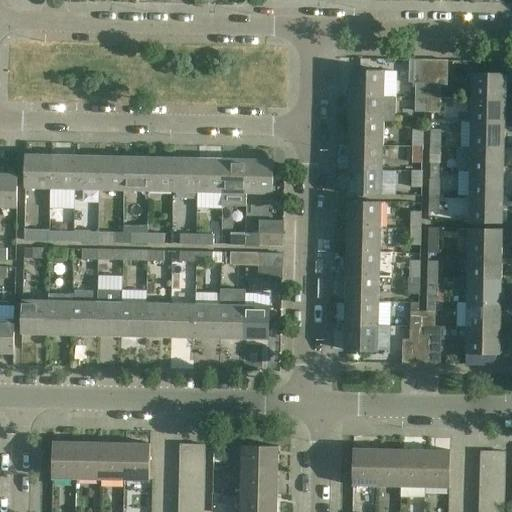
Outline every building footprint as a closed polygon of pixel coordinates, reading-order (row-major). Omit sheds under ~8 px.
[(423,61),(410,60),(409,84),(416,84),(422,84),(423,61)] [(435,61),(423,61),(422,84),(428,85),(434,85),(435,61)] [(447,61),(435,61),(434,85),(440,85),(447,85),(447,61)] [(351,71),(350,96),(384,97),(385,72),(351,71)] [(472,74),(471,99),(505,100),(506,74),(472,74)] [(422,84),(416,84),(416,98),(428,98),(428,85),(422,84)] [(434,85),(428,85),(428,98),(440,99),(440,85),(434,85)] [(384,97),(350,96),(350,121),(384,122),(396,122),(396,98),(384,98),(384,97)] [(428,98),(416,98),(416,112),(428,112),(428,98)] [(440,99),(428,98),(428,112),(440,113),(440,99)] [(505,100),(471,99),(471,123),(505,124),(505,100)] [(384,122),(350,121),(349,145),(383,146),(384,122)] [(505,124),(471,123),(470,148),(504,149),(505,124)] [(413,130),(413,147),(423,147),(423,130),(413,130)] [(431,130),(431,147),(441,147),(441,130),(431,130)] [(383,146),(349,145),(349,170),(382,171),(383,146)] [(423,147),(413,147),(412,163),(422,164),(423,147)] [(441,147),(431,147),(430,164),(440,164),(441,147)] [(504,149),(470,148),(470,173),(504,173),(504,149)] [(26,189),(51,189),(52,155),(26,155),(26,189)] [(76,156),(52,155),(51,189),(76,190),(76,156)] [(101,157),(76,156),(76,190),(100,190),(101,157)] [(125,157),(101,157),(100,190),(125,191),(125,157)] [(150,158),(125,157),(125,191),(149,192),(150,158)] [(175,158),(150,158),(149,192),(174,192),(175,158)] [(199,159),(175,158),(174,192),(198,193),(199,159)] [(224,159),(199,159),(198,193),(223,193),(224,159)] [(248,160),(224,159),(223,193),(247,194),(248,160)] [(273,161),(248,160),(247,194),(272,194),(273,161)] [(382,171),(349,170),(348,195),(382,196),(382,171)] [(412,188),(422,188),(422,171),(412,171),(412,188)] [(504,173),(470,173),(469,197),(503,198),(504,173)] [(18,175),(0,174),(0,208),(17,209),(18,175)] [(430,179),(429,196),(440,196),(440,180),(430,179)] [(440,196),(429,196),(429,213),(439,213),(440,196)] [(503,198),(469,197),(469,222),(503,223),(503,198)] [(348,202),(347,227),(381,228),(382,203),(348,202)] [(411,212),(411,229),(421,229),(421,212),(411,212)] [(260,221),(260,234),(284,234),(284,222),(260,221)] [(381,228),(347,227),(347,252),(380,253),(381,228)] [(421,229),(411,229),(410,246),(420,246),(421,229)] [(459,236),(468,236),(468,255),(502,255),(503,230),(459,229),(459,236)] [(50,231),(33,231),(25,231),(25,241),(50,242),(50,231)] [(50,242),(75,242),(75,232),(50,231),(50,242)] [(99,233),(82,232),(82,242),(99,243),(99,233)] [(116,233),(99,233),(99,243),(116,243),(116,233)] [(148,234),(131,233),(131,243),(148,244),(148,234)] [(165,234),(148,234),(148,244),(165,244),(165,234)] [(180,234),(180,244),(197,245),(197,235),(180,234)] [(231,246),(246,246),(246,234),(232,234),(231,246)] [(260,234),(246,234),(246,246),(259,246),(260,234)] [(284,234),(260,234),(259,246),(283,247),(284,234)] [(214,235),(197,235),(197,245),(214,245),(214,235)] [(439,237),(428,237),(428,254),(438,254),(439,237)] [(50,249),(33,249),(33,259),(49,259),(50,249)] [(67,249),(50,249),(49,259),(66,260),(67,249)] [(99,250),(82,250),(82,260),(98,260),(99,250)] [(115,251),(99,250),(98,260),(115,261),(115,251)] [(148,251),(131,251),(131,261),(148,261),(148,251)] [(165,252),(148,251),(148,261),(165,262),(165,252)] [(197,252),(180,252),(180,262),(196,262),(197,252)] [(214,253),(197,252),(196,262),(214,263),(214,253)] [(380,253),(347,252),(346,276),(380,277),(380,253)] [(231,265),(245,266),(245,254),(231,253),(231,265)] [(259,254),(245,254),(245,266),(259,266),(259,254)] [(283,254),(259,254),(259,266),(259,267),(283,267),(283,254)] [(502,255),(468,255),(468,279),(502,280),(502,255)] [(410,261),(409,278),(419,278),(420,261),(410,261)] [(428,261),(427,278),(438,278),(439,262),(428,261)] [(283,267),(259,267),(259,279),(282,280),(283,267)] [(90,269),(90,280),(111,281),(111,270),(90,269)] [(380,277),(346,276),(345,301),(379,302),(380,277)] [(419,278),(409,278),(409,295),(419,295),(419,278)] [(438,278),(427,278),(427,303),(445,303),(447,303),(447,290),(438,290),(438,278)] [(502,280),(468,279),(467,304),(501,304),(502,280)] [(97,290),(97,302),(96,336),(121,337),(122,303),(122,291),(97,290)] [(48,294),(48,301),(47,335),(72,336),(73,302),(73,295),(48,294)] [(22,335),(47,335),(48,301),(23,301),(22,335)] [(379,302),(345,301),(345,325),(379,326),(379,302)] [(97,302),(73,302),(72,336),(96,336),(97,302)] [(146,304),(122,303),(121,337),(145,338),(146,304)] [(445,303),(427,303),(427,312),(435,312),(435,313),(444,313),(445,303)] [(171,304),(146,304),(145,338),(170,338),(171,304)] [(195,305),(171,304),(170,338),(195,339),(195,305)] [(501,304),(467,304),(467,328),(501,329),(501,304)] [(220,305),(195,305),(195,339),(219,339),(220,305)] [(245,306),(220,305),(219,339),(244,340),(245,306)] [(270,306),(245,306),(244,340),(269,340),(270,306)] [(411,312),(410,326),(422,327),(423,312),(411,312)] [(427,312),(423,312),(422,327),(434,327),(435,313),(435,312),(427,312)] [(15,320),(0,319),(0,354),(14,354),(15,320)] [(379,326),(345,325),(344,350),(378,351),(379,326)] [(422,327),(410,326),(410,340),(416,340),(422,340),(422,327)] [(434,327),(422,327),(422,340),(428,341),(434,341),(434,327)] [(501,329),(467,328),(466,353),(500,354),(501,329)] [(403,340),(403,344),(403,364),(415,364),(416,340),(410,340),(403,340)] [(422,340),(416,340),(415,364),(428,365),(428,341),(422,340)] [(434,341),(428,341),(428,365),(441,365),(441,341),(434,341)] [(79,442),(53,442),(52,479),(78,480),(79,442)] [(102,443),(79,442),(78,480),(101,480),(102,443)] [(127,443),(102,443),(101,480),(126,481),(127,443)] [(150,444),(127,443),(126,481),(149,482),(150,444)] [(205,445),(180,445),(180,458),(205,459),(205,445)] [(242,446),(242,447),(241,470),(279,471),(279,447),(242,446)] [(378,449),(353,449),(353,486),(377,487),(378,449)] [(402,450),(378,449),(377,487),(401,488),(402,450)] [(426,450),(402,450),(401,488),(425,488),(426,450)] [(451,451),(426,450),(425,488),(450,489),(451,451)] [(507,452),(481,452),(480,465),(506,466),(507,452)] [(205,459),(180,458),(180,470),(205,471),(205,459)] [(506,466),(480,465),(480,477),(506,478),(506,466)] [(205,471),(180,470),(179,481),(205,482),(205,471)] [(279,471),(241,470),(240,494),(278,495),(279,471)] [(506,478),(480,477),(480,488),(506,489),(506,478)] [(205,482),(179,481),(179,493),(204,494),(205,482)] [(506,489),(480,488),(479,500),(505,501),(506,489)] [(204,494),(179,493),(179,505),(204,506),(204,494)] [(277,511),(278,495),(240,494),(240,511),(277,511)] [(505,511),(505,501),(479,500),(479,511),(481,511),(505,511)]
